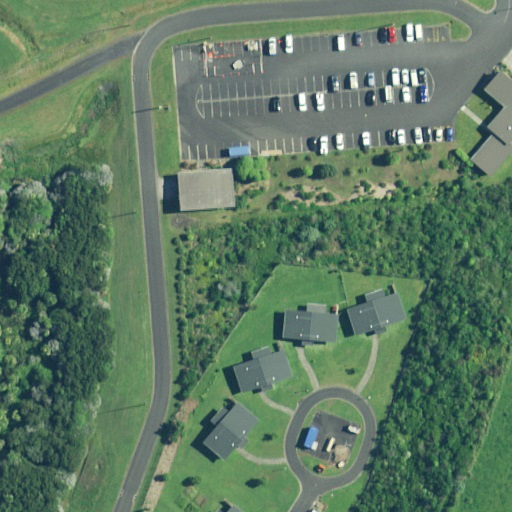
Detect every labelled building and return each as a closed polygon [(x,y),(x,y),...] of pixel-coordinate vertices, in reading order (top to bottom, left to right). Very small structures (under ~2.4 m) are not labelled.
[(477,156),(496,171),(511,151),(511,70),(509,68),(492,90),(509,103),(489,128),(495,133),(477,156)] [(239,167),(182,169),(184,208),(241,206),(239,167)] [(353,307),(362,337),(412,322),(403,292),(353,307)] [(286,310),(286,342),(338,342),(338,310),(286,310)] [(234,366),(243,396),(293,381),(284,351),(234,366)] [(207,440),(230,461),(265,422),(241,401),(207,440)] [(228,511),(248,511),(238,502),(228,511)] [(323,511),(324,510),(313,503),(307,511),(323,511)]
